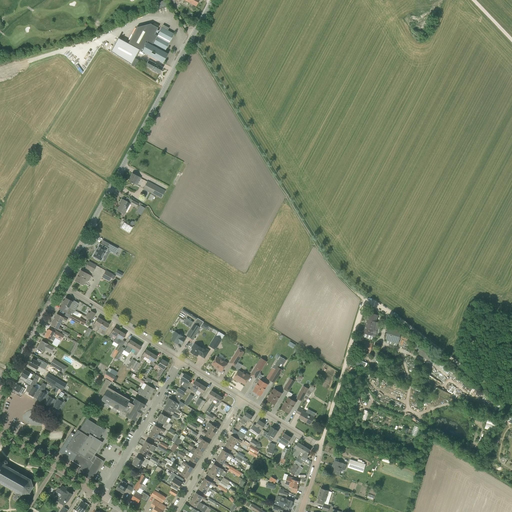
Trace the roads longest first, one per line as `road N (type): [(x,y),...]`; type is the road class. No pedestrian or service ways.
road 1 (track): [(366,304),(321,253),(191,39)]
road 2 (unclassified): [(83,239),(212,0)]
road 3 (track): [(511,401),(366,304)]
road 4 (residential): [(299,511),(319,446),(241,396)]
road 5 (residential): [(99,495),(178,358)]
road 6 (track): [(366,304),(319,446)]
road 7 (residential): [(178,358),(58,281)]
road 8 (residential): [(170,511),(241,396)]
road 9 (residential): [(0,388),(58,281)]
